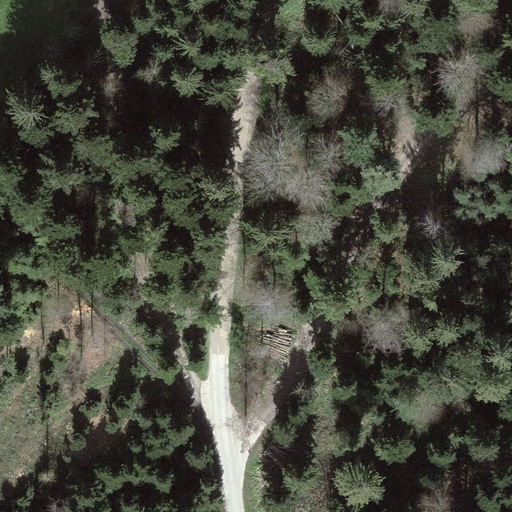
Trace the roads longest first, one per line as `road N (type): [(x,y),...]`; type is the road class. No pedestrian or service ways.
road 1 (track): [(227,478),(296,362),(390,170),(511,42)]
road 2 (unclassified): [(227,478),(220,291),(257,0)]
road 3 (track): [(220,407),(186,366),(101,0)]
road 4 (track): [(0,180),(44,211),(186,366)]
